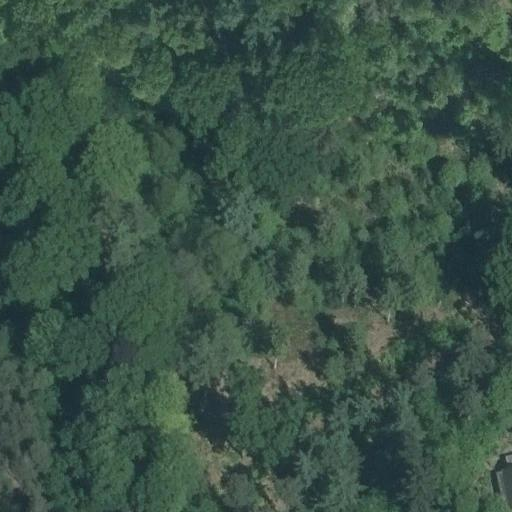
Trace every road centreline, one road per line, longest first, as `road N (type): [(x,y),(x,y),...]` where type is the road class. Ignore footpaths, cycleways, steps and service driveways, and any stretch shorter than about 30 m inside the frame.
road 1 (track): [(90,0),(177,418),(142,511)]
road 2 (track): [(179,511),(495,346),(511,295)]
road 3 (track): [(495,346),(453,428),(393,511)]
